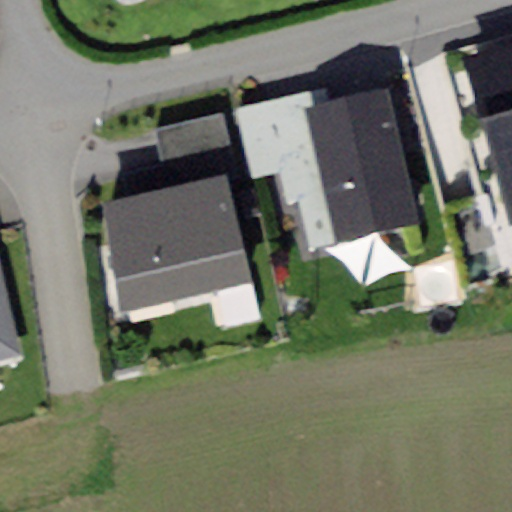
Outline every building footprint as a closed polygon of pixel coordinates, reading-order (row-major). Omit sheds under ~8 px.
[(109,0),(110,4),(114,9),(120,14),(127,15),(167,1),(169,0),(109,0)] [(511,48),(465,62),(511,221),(511,220),(511,48)] [(384,89),(299,111),(331,234),(416,213),(384,89)] [(308,240),(331,234),(299,111),(295,94),(235,110),(253,180),(278,173),(286,203),(297,200),(308,240)] [(153,130),(167,190),(222,177),(236,174),(222,114),(153,130)] [(167,190),(97,207),(122,312),(247,282),(222,177),(167,190)] [(0,290),(0,358),(15,355),(0,290)]
